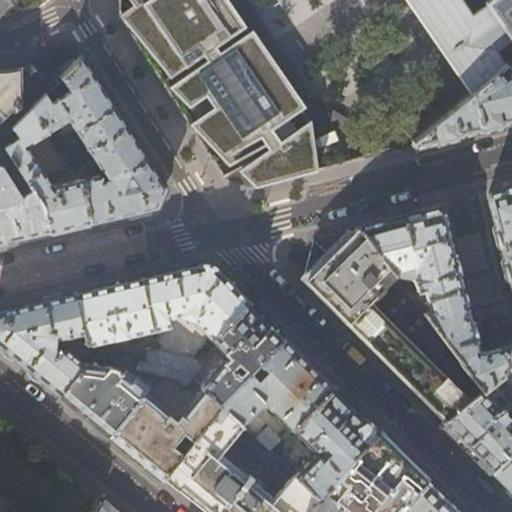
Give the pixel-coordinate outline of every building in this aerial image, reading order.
[(0,0),(0,13),(13,0),(0,0)] [(135,0),(135,20),(226,165),(246,156),(252,164),(310,125),(224,0),(404,0),(469,94),(498,70),(511,58),(511,40),(486,3),(469,14),(460,0),(135,0)] [(511,0),(489,0),(486,3),(511,40),(511,0)] [(156,207),(164,188),(136,145),(80,56),(61,76),(69,90),(68,92),(52,102),(45,91),(32,104),(31,107),(47,133),(69,118),(95,158),(94,160),(73,174),(80,185),(88,222),(109,217),(130,213),(156,207)] [(0,119),(17,102),(28,101),(32,104),(45,91),(50,86),(31,65),(25,68),(9,72),(0,71),(0,119)] [(511,72),(502,75),(498,70),(469,94),(442,116),(413,140),(414,145),(511,118),(511,72)] [(442,116),(433,103),(400,129),(410,142),(413,140),(442,116)] [(70,171),(61,177),(56,170),(51,173),(55,180),(51,183),(26,147),(30,144),(47,133),(31,107),(12,126),(17,137),(3,145),(11,158),(25,183),(39,204),(47,232),(67,227),(88,222),(80,185),(73,174),(70,171)] [(0,242),(47,232),(39,204),(25,183),(14,190),(0,167),(1,164),(11,158),(3,145),(0,140),(0,242)] [(511,187),(490,193),(488,195),(500,245),(511,242),(511,187)] [(412,299),(458,288),(444,233),(438,210),(436,208),(357,229),(392,273),(406,269),(408,272),(412,273),(416,290),(406,292),(412,299)] [(457,363),(458,360),(422,313),(415,303),(412,299),(406,292),(392,273),(357,229),(355,229),(304,279),(316,290),(352,326),(413,386),(445,418),(479,391),(457,363)] [(511,242),(500,245),(505,264),(511,291),(511,242)] [(211,337),(248,301),(213,267),(208,264),(203,263),(175,270),(140,278),(153,329),(170,325),(170,317),(180,314),(194,320),(211,337)] [(153,329),(140,278),(106,286),(75,293),(86,338),(93,345),(153,329)] [(464,311),(458,288),(412,299),(415,303),(424,300),(426,301),(428,308),(422,313),(458,360),(457,363),(479,391),(501,375),(501,370),(506,366),(500,346),(485,350),(475,350),(474,349),(464,311)] [(0,309),(0,346),(14,358),(58,395),(82,366),(92,354),(93,345),(86,338),(75,293),(40,300),(0,309)] [(224,362),(221,361),(200,388),(201,390),(217,403),(283,337),(267,320),(248,301),(211,337),(229,356),(224,362)] [(291,427),(333,386),(309,362),(283,337),(217,403),(220,407),(240,424),(260,403),(266,403),(268,407),(274,410),(291,427)] [(511,342),(500,346),(506,366),(511,361),(511,342)] [(159,352),(157,350),(138,356),(138,361),(161,366),(159,352)] [(180,372),(191,360),(159,352),(161,366),(164,367),(180,372)] [(203,368),(193,358),(191,360),(180,372),(191,381),(193,382),(203,368)] [(157,376),(164,367),(161,366),(138,361),(136,370),(157,376)] [(479,391),(445,418),(442,421),(465,445),(491,471),(511,450),(511,361),(506,366),(501,370),(501,375),(479,391)] [(137,387),(118,371),(106,367),(105,363),(96,362),(95,364),(92,364),(91,367),(82,366),(58,395),(82,414),(108,435),(148,387),(150,383),(145,379),(137,387)] [(185,388),(191,381),(180,372),(164,367),(157,376),(176,381),(185,388)] [(324,445),(330,450),(324,457),(313,456),(296,474),(321,496),(378,430),(356,408),(333,386),(291,427),(313,449),(318,450),(324,445)] [(217,403),(201,390),(173,421),(169,417),(170,413),(148,395),(152,390),(148,387),(108,435),(141,462),(160,478),(164,474),(220,407),(217,403)] [(307,511),(321,496),(296,474),(274,497),(220,454),(242,428),(240,424),(220,407),(164,474),(181,488),(210,511),(307,511)] [(96,511),(101,503),(64,473),(18,435),(0,420),(0,511),(96,511)] [(269,449),(280,439),(267,426),(256,437),(269,449)] [(402,454),(378,430),(321,496),(307,511),(399,511),(427,479),(402,454)] [(283,462),(293,453),(280,439),(269,449),(283,462)] [(511,450),(491,471),(511,492),(511,450)] [(459,511),(445,497),(427,479),(399,511),(459,511)] [(119,511),(103,499),(101,503),(96,511),(119,511)]
